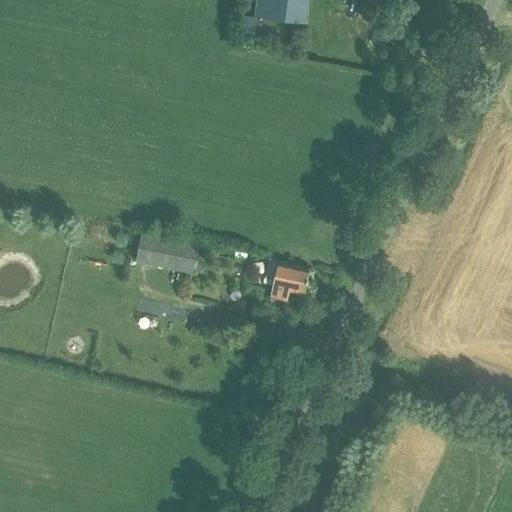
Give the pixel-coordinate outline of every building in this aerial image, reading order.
[(267,0),(265,19),(306,24),(308,0),(267,0)] [(379,0),(360,0),(354,21),(371,26),(379,0)] [(243,17),(241,37),(256,38),(258,18),(243,17)] [(141,233),(136,261),(195,273),(201,245),(141,233)] [(311,270),(282,264),(270,261),(266,280),(274,282),(270,298),(288,302),(290,292),(305,295),(311,270)] [(193,323),(191,332),(199,334),(202,325),(193,323)]
